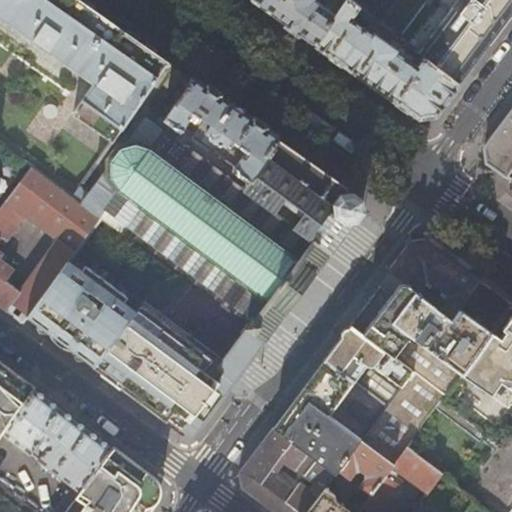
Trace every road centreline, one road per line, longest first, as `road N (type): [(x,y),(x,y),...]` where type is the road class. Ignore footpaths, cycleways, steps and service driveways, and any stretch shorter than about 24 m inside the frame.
road 1 (residential): [(202,482),(421,183)]
road 2 (secondary): [(421,183),(160,0)]
road 3 (residential): [(202,482),(0,330)]
road 4 (residential): [(421,183),(511,60)]
